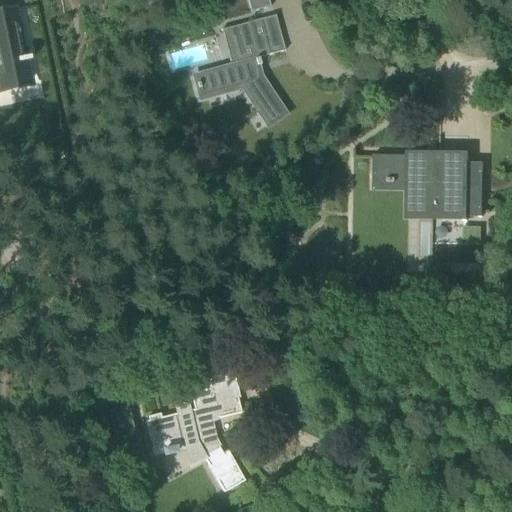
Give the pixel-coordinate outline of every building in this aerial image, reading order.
[(246,0),(250,13),(270,8),(267,0),(246,0)] [(0,86),(30,81),(15,8),(0,11),(0,86)] [(229,64),(191,74),(199,102),(241,90),(265,128),(269,126),(285,115),(261,78),(257,66),(260,66),(258,59),(284,52),(275,17),(255,22),(220,31),(229,64)] [(372,156),(372,178),(372,184),(386,184),(394,184),(408,184),(407,202),(437,202),(437,219),(439,219),(462,219),(462,222),(466,222),(466,218),(481,218),(481,208),(481,175),(482,175),(482,164),(480,164),(480,166),(467,166),(467,165),(467,154),(463,154),(463,158),(372,156)] [(471,237),(471,245),(480,246),(480,245),(480,237),(472,237),(471,237)] [(442,293),(433,303),(440,309),(449,299),(442,293)] [(161,418),(160,414),(147,417),(148,421),(145,422),(148,438),(150,437),(154,455),(163,452),(164,456),(176,453),(175,450),(184,447),(184,448),(196,445),(223,494),(244,482),(227,452),(222,455),(214,440),(209,422),(218,419),(218,420),(241,414),(237,400),(236,400),(212,406),(209,390),(190,394),(194,410),(187,412),(188,416),(178,418),(177,414),(161,418)] [(108,412),(117,451),(137,446),(128,407),(108,412)]
